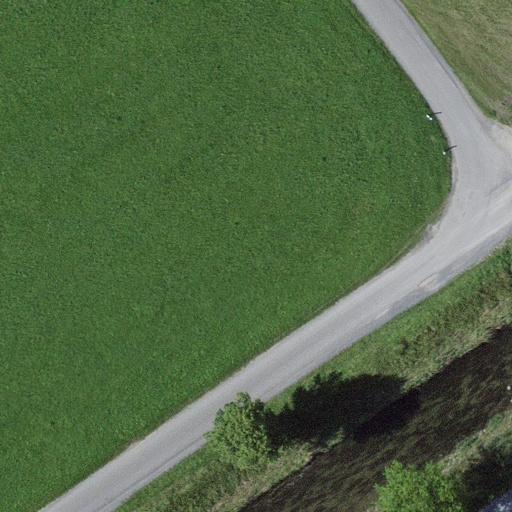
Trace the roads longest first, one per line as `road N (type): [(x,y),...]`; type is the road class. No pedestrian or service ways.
road 1 (unclassified): [(73,511),(509,207)]
road 2 (unclassified): [(358,0),(509,207)]
